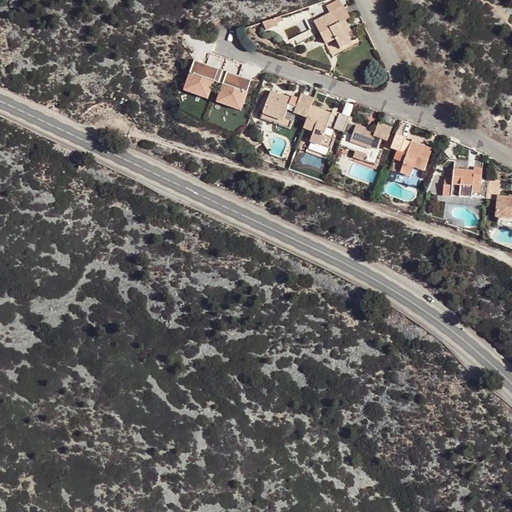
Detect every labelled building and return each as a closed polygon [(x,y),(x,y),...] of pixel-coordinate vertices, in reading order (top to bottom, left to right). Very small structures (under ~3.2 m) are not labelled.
[(341,23),(346,21),(350,18),(344,7),(343,7),(340,1),(326,8),(330,14),(314,22),(326,45),(335,40),(340,49),(360,38),(355,28),(351,30),(346,32),(341,23)] [(280,17),(268,21),(272,29),(277,26),(276,24),(283,21),(280,17)] [(268,21),(262,23),(266,31),(272,29),(268,21)] [(351,30),(346,21),(341,23),(346,32),(351,30)] [(213,104),(212,106),(242,115),(253,82),(193,64),(183,95),(213,104)] [(311,107),(314,100),(301,95),(300,99),(292,96),(291,99),(271,92),(261,119),(270,123),(273,117),(283,121),(284,118),(287,110),(289,105),(297,108),(295,112),(308,117),(311,107)] [(332,115),(311,107),(308,117),(304,128),(314,131),(310,142),(320,146),(331,149),(335,138),(325,134),(327,127),(332,115)] [(345,131),(350,118),(339,114),(338,117),(334,129),(344,133),(345,131)] [(338,117),(332,115),(327,127),(334,129),(338,117)] [(293,121),(284,118),(283,121),(273,117),(270,123),(290,130),(293,121)] [(353,134),(345,131),(344,133),(339,145),(355,152),(367,156),(365,161),(377,166),(383,151),(379,149),(382,140),(393,144),(395,137),(389,135),(392,128),(379,123),(375,132),(374,136),(363,132),(364,128),(357,125),(353,134)] [(375,132),(364,128),(363,132),(374,136),(375,132)] [(406,137),(396,134),(395,137),(393,144),(391,149),(407,155),(404,163),(394,159),(390,170),(411,177),(414,167),(424,171),(432,151),(405,140),(406,137)] [(353,157),(365,161),(367,156),(355,152),(353,157)] [(487,199),(490,179),(481,178),(482,169),(475,168),(474,171),(454,169),(452,186),(444,185),(443,195),(451,196),(472,199),(473,197),(487,199)] [(500,181),(490,179),(487,199),(498,200),(496,216),(511,218),(511,198),(499,197),(500,181)] [(472,205),(472,199),(451,196),(450,203),(472,205)]
